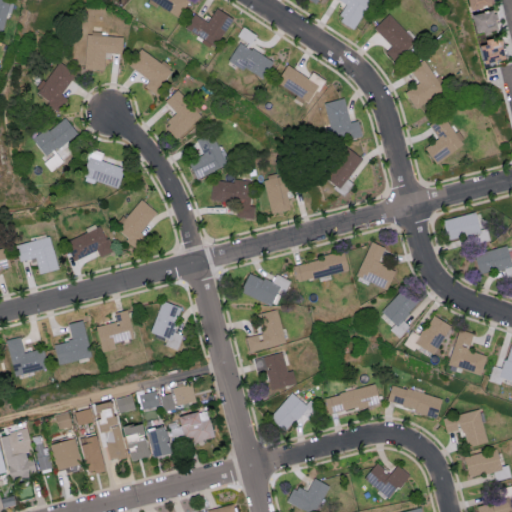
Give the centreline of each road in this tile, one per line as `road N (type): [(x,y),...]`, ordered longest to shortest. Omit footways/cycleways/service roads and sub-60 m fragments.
road 1 (residential): [(0,314),(511,179)]
road 2 (residential): [(511,316),(439,287),(423,262),(379,94),(361,71),(253,0)]
road 3 (residential): [(264,511),(179,199),(136,134),(109,114)]
road 4 (residential): [(94,511),(369,440)]
road 5 (residential): [(451,511),(442,475),(423,449),(369,440)]
